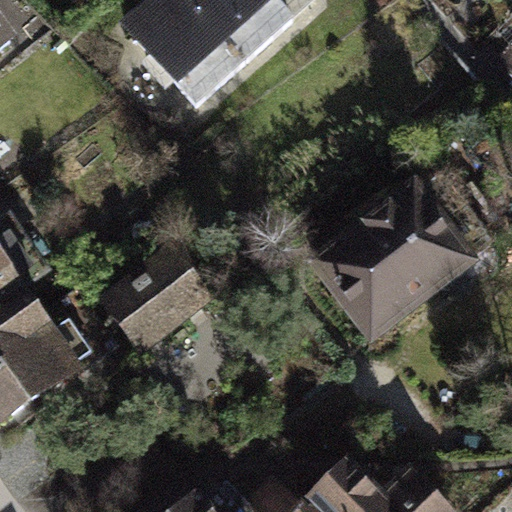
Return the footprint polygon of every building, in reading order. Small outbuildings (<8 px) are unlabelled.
[(328,0),(165,0),(127,30),(203,125),(341,15),(328,0)] [(0,65),(19,51),(0,26),(0,65)] [(494,287),(417,196),(313,283),(390,374),(494,287)] [(179,253),(104,307),(153,375),(228,322),(179,253)] [(0,324),(27,303),(0,268),(0,324)] [(0,452),(90,381),(27,303),(0,324),(0,452)] [(442,511),(411,481),(383,509),(346,469),(314,502),(324,511),(442,511)] [(296,511),(276,491),(253,511),(296,511)] [(203,511),(195,503),(185,511),(203,511)]
